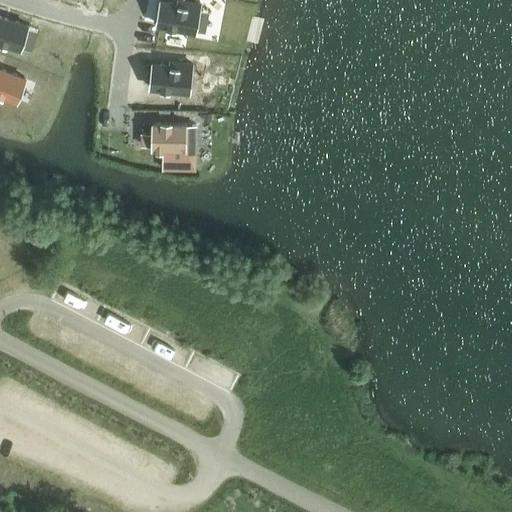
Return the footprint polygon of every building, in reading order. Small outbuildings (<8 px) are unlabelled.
[(160,1),(156,24),(195,32),(200,5),(179,1),(179,4),(160,1)] [(0,16),(0,41),(20,48),(28,25),(0,16)] [(152,63),(149,87),(189,91),(192,64),(171,62),(171,65),(152,63)] [(0,69),(0,94),(17,101),(25,79),(0,69)] [(204,113),(204,121),(212,121),(212,113),(204,113)] [(140,132),(140,145),(151,145),(151,149),(162,149),(162,158),(196,159),(197,124),(187,124),(187,121),(151,120),(151,132),(140,132)]
